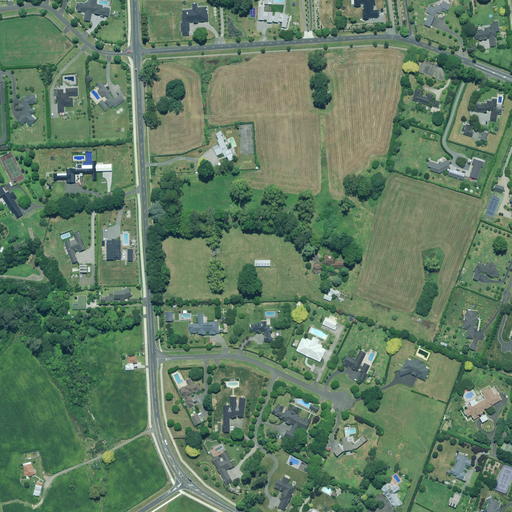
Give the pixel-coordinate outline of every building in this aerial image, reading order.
[(96,0),(90,0),(90,3),(86,3),(85,4),(81,3),(80,4),(77,3),(76,8),(78,8),(78,11),(86,13),(84,21),(90,22),(92,13),(109,16),(110,8),(103,7),(103,5),(96,4),(96,0)] [(437,14),(439,13),(439,14),(442,13),(442,12),(444,11),(447,13),(451,5),(443,2),(442,5),(435,8),(430,6),(427,12),(430,14),(428,19),(425,18),(424,20),(427,21),(425,25),(431,27),(437,14)] [(500,31),(498,21),(493,22),(494,24),(491,24),(492,30),(490,30),(489,28),(484,28),(484,30),(474,31),(475,40),(478,40),(479,41),(487,40),(487,38),(489,38),(490,47),(497,46),(496,37),(497,37),(497,32),(500,31)] [(106,88),(101,82),(97,85),(100,89),(98,90),(100,93),(99,93),(102,98),(105,96),(107,100),(104,102),(103,100),(99,103),(105,111),(110,107),(111,108),(114,106),(115,108),(125,100),(121,95),(115,100),(110,94),(111,93),(106,87),(106,88)] [(78,96),(78,88),(66,89),(66,93),(64,93),(63,89),(58,90),(58,95),(57,95),(57,101),(58,100),(58,113),(65,113),(64,106),(73,106),(73,98),(70,98),(70,96),(78,96)] [(420,95),(421,89),(415,88),(412,101),(432,106),(433,99),(432,99),(434,94),(429,93),(427,97),(420,95)] [(37,103),(36,94),(27,96),(28,97),(22,98),(23,104),(19,105),(20,110),(23,110),(24,114),(18,122),(23,126),(26,122),(31,126),(36,120),(30,115),(32,114),(35,113),(34,109),(30,109),(29,105),(37,103)] [(475,111),(488,113),(488,111),(491,112),(491,113),(490,121),(497,122),(498,116),(502,116),(502,110),(497,109),(498,100),(493,99),(492,102),(488,101),(487,104),(485,104),(485,105),(475,104),(475,111)] [(467,125),(466,126),(464,125),(463,131),(464,132),(464,135),(472,137),(474,130),(472,130),(473,126),(467,125)] [(229,162),(234,159),(227,143),(225,143),(222,136),(223,135),(222,131),(216,134),(219,140),(218,141),(219,144),(213,147),(217,156),(223,153),(226,158),(228,158),(229,162)] [(98,169),(98,161),(93,161),(93,169),(83,168),(83,165),(77,165),(77,169),(67,169),(67,175),(57,175),(57,174),(54,174),(54,182),(58,182),(76,183),(76,176),(83,176),(93,176),(93,181),(99,181),(99,179),(97,179),(98,169)] [(447,161),(442,163),(442,162),(439,163),(440,165),(430,162),(428,167),(431,168),(430,170),(440,174),(451,167),(447,161)] [(466,174),(451,169),(449,176),(464,180),(466,174)] [(504,187),(494,184),(492,190),(503,193),(504,187)] [(7,192),(3,186),(0,188),(0,195),(1,197),(2,197),(17,219),(24,215),(20,209),(14,199),(17,198),(13,192),(11,194),(9,191),(7,192)] [(321,261),(321,263),(314,263),(314,273),(323,274),(323,266),(334,266),(334,268),(345,268),(345,261),(335,261),(335,257),(325,256),(325,261),(321,261)] [(487,264),(486,266),(478,263),(475,270),(476,271),(473,279),(478,281),(479,278),(480,279),(482,273),(483,272),(487,273),(487,275),(493,278),(494,276),(499,278),(501,272),(500,271),(497,269),(497,268),(494,267),(494,265),(490,263),(489,265),(487,264)] [(340,292),(328,287),(324,299),(331,302),(334,295),(338,297),(340,292)] [(125,299),(132,296),(130,288),(123,291),(115,291),(115,299),(121,299),(121,302),(125,302),(125,299)] [(86,310),(86,297),(79,297),(79,303),(73,304),(73,310),(86,310)] [(478,312),(469,310),(467,315),(465,321),(463,329),(468,330),(466,338),(474,340),(473,344),(471,343),(470,349),(476,351),(477,345),(478,340),(483,341),(485,336),(483,335),(484,333),(477,331),(478,327),(476,326),(478,317),(476,317),(478,312)] [(175,321),(175,315),(173,315),(173,311),(167,311),(167,321),(175,321)] [(210,335),(217,335),(217,334),(219,334),(219,322),(214,322),(214,323),(208,323),(208,324),(207,324),(207,323),(204,323),(204,313),(198,313),(198,324),(193,324),(193,323),(190,323),(190,330),(190,333),(199,333),(199,335),(206,335),(206,332),(210,332),(210,335)] [(337,323),(326,318),(325,321),(323,324),(335,329),(337,323)] [(265,335),(264,335),(264,343),(272,343),(272,342),(273,342),(273,338),(271,338),(271,333),(273,333),(273,329),(270,329),(270,326),(267,326),(267,321),(261,321),(261,322),(258,322),(258,324),(252,324),(252,325),(250,325),(250,333),(255,333),(255,334),(255,335),(256,336),(257,336),(257,337),(258,337),(259,337),(260,336),(261,336),(261,335),(262,335),(262,334),(262,333),(262,332),(265,332),(265,335)] [(320,340),(313,337),(312,341),(307,339),(306,340),(303,338),(297,352),(320,362),(322,358),(323,358),(327,350),(322,348),(322,346),(318,344),(320,340)] [(367,354),(360,351),(356,360),(347,355),(343,364),(349,367),(349,366),(352,368),(358,371),(367,354)] [(399,370),(401,376),(411,373),(412,374),(417,377),(417,376),(418,376),(417,377),(425,381),(430,370),(426,368),(427,366),(422,364),(423,362),(417,359),(416,361),(412,359),(411,361),(407,360),(403,369),(399,370)] [(370,366),(364,363),(361,371),(362,372),(359,379),(365,382),(368,375),(367,374),(370,366)] [(185,398),(185,399),(184,399),(185,402),(189,408),(194,405),(193,402),(194,401),(191,396),(194,394),(197,392),(197,393),(202,390),(198,383),(194,385),(191,378),(186,381),(188,385),(178,390),(182,398),(184,396),(185,398)] [(490,390),(489,388),(482,392),(486,399),(478,404),(475,399),(470,402),(471,405),(467,407),(468,409),(464,411),(468,417),(471,415),(474,420),(484,415),(483,412),(492,406),(502,400),(498,393),(495,395),(491,389),(490,390)] [(305,419),(304,420),(303,419),(299,417),(300,416),(296,415),(299,408),(290,404),(286,414),(281,412),(284,406),(279,404),(277,409),(275,408),(273,414),(279,417),(279,418),(286,421),(285,423),(293,426),(290,432),(288,430),(284,438),(293,441),(296,434),(299,427),(306,430),(311,420),(307,418),(306,419),(305,419)] [(320,408),(312,405),(310,409),(318,413),(320,408)] [(202,422),(199,414),(192,418),(195,426),(202,422)] [(480,418),(483,423),(488,420),(486,415),(480,418)] [(344,452),(353,450),(357,449),(367,441),(363,436),(360,439),(361,440),(355,445),(353,445),(352,441),(350,442),(349,438),(342,439),(343,445),(342,446),(340,444),(339,445),(340,447),(334,452),(338,457),(344,452)] [(233,467),(226,453),(222,455),(224,461),(222,462),(219,456),(212,459),(214,464),(215,464),(226,485),(232,482),(227,471),(233,467)] [(463,454),(458,453),(457,456),(458,456),(456,461),(457,462),(455,469),(453,468),(451,473),(454,474),(454,475),(457,476),(456,478),(463,481),(466,473),(464,472),(464,470),(466,471),(467,469),(465,468),(466,465),(471,467),(472,462),(468,460),(469,458),(462,456),(463,454)] [(33,470),(32,464),(24,466),(25,472),(24,472),(25,477),(36,475),(35,470),(33,470)] [(290,480),(284,477),(283,481),(279,479),(274,488),(284,492),(280,499),(282,500),(278,508),(285,511),(288,504),(290,499),(295,488),(288,484),(290,480)] [(382,489),(384,492),(383,493),(386,498),(387,498),(393,506),(396,504),(399,507),(403,504),(395,493),(400,490),(398,487),(399,487),(396,484),(392,487),(390,484),(382,489)] [(499,511),(498,511),(502,510),(499,502),(494,501),(492,497),(487,499),(489,504),(487,509),(483,511),(499,511)]
